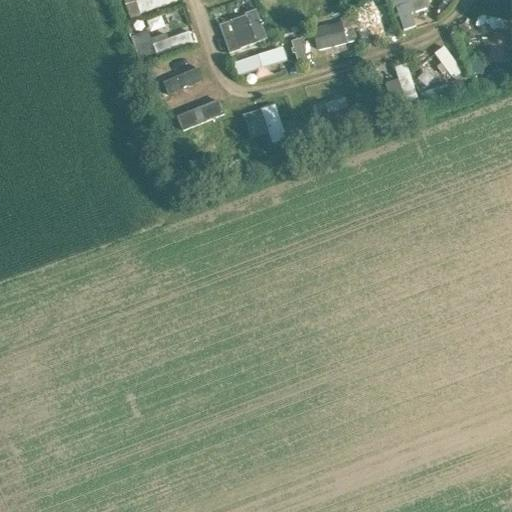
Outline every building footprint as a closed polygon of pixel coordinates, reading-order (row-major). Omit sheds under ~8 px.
[(134,0),(138,13),(177,2),(175,0),(134,0)] [(416,27),(411,12),(426,7),(423,0),(391,0),(402,32),(416,27)] [(383,3),(358,7),(362,33),(387,30),(383,3)] [(218,24),(229,56),(268,44),(257,11),(218,24)] [(476,16),(475,28),(506,31),(508,19),(476,16)] [(321,54),(356,38),(349,25),(315,41),(321,54)] [(152,56),(193,46),(189,31),(149,41),(152,56)] [(499,63),(507,34),(495,31),(487,60),(499,63)] [(434,53),(450,77),(460,70),(444,46),(434,53)] [(236,77),(287,61),(283,47),(232,62),(236,77)] [(159,97),(190,86),(186,73),(155,85),(159,97)] [(463,73),(455,77),(461,91),(471,86),(469,81),(467,82),(463,73)] [(423,103),(450,94),(447,85),(420,94),(423,103)] [(210,96),(186,102),(191,121),(214,114),(210,96)] [(274,104),(241,116),(250,141),(265,136),(269,147),(287,141),(274,104)]
